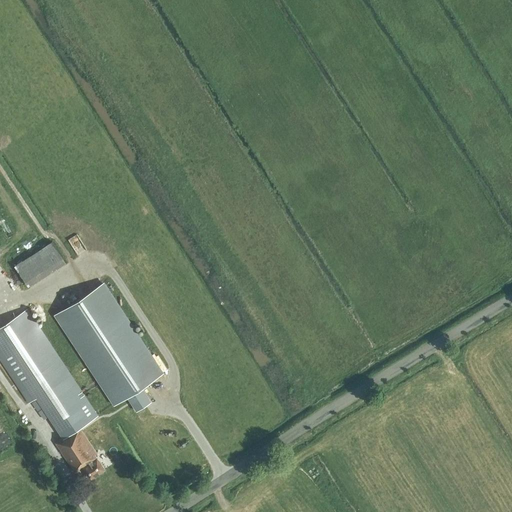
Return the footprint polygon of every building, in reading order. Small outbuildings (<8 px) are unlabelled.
[(87,229),(79,233),(88,250),(95,246),(87,229)] [(27,256),(40,279),(79,257),(66,234),(27,256)] [(0,281),(4,288),(17,281),(0,250),(0,281)] [(165,372),(105,281),(54,315),(114,406),(127,397),(136,411),(152,401),(142,387),(165,372)] [(81,389),(80,389),(27,309),(0,326),(0,358),(29,402),(37,397),(63,438),(56,443),(74,471),(82,466),(90,479),(100,472),(101,473),(103,471),(104,470),(105,469),(96,455),(97,454),(80,427),(97,416),(90,404),(91,404),(81,389)]
